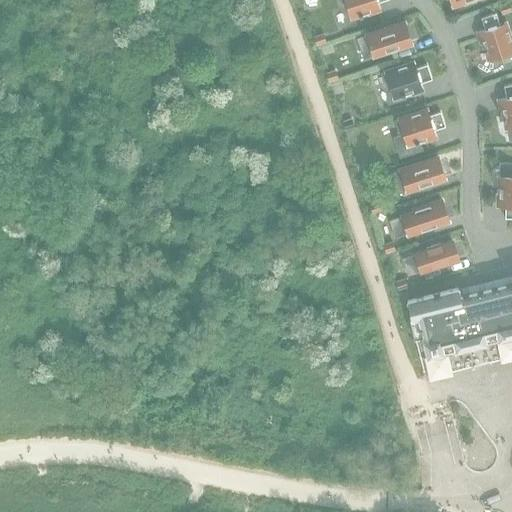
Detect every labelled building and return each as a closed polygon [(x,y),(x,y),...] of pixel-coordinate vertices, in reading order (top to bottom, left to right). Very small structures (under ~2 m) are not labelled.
[(376,2),(382,0),(339,0),(342,7),(347,5),(351,16),(358,14),(358,16),(362,14),(362,13),(368,11),(368,13),(379,9),(376,2)] [(502,13),(511,10),(508,2),(499,5),(502,13)] [(499,24),(495,12),(480,17),(484,29),(477,31),(481,42),(483,41),(485,47),(483,48),(484,52),(486,51),(488,58),(499,55),(501,59),(511,55),(511,44),(505,22),(499,24)] [(366,34),(372,54),(411,42),(404,22),(366,34)] [(325,41),(323,33),(313,36),(316,44),(325,41)] [(410,91),(411,93),(421,89),(419,82),(431,78),(426,64),(414,67),(413,62),(380,72),(385,87),(390,86),(393,97),(401,94),(401,96),(405,95),(404,93),(410,91)] [(335,70),(325,73),(328,81),(337,78),(335,70)] [(511,83),(503,85),(506,98),(498,99),(500,110),(502,110),(503,116),(502,116),(502,120),(504,120),(506,127),(511,125),(511,83)] [(426,109),(394,120),(398,134),(403,133),(407,144),(414,141),(415,143),(418,142),(418,140),(424,138),(424,140),(435,136),(433,129),(444,125),(440,111),(428,115),(426,109)] [(353,126),(351,118),(342,121),(344,129),(353,126)] [(437,156),(399,169),(406,189),(444,177),(437,156)] [(511,170),(510,171),(510,176),(499,176),(499,183),(497,183),(497,187),(499,187),(499,194),(497,194),(497,205),(504,205),(504,217),(511,217),(511,170)] [(403,221),(401,222),(404,234),(448,220),(441,198),(413,208),(414,211),(401,216),(403,221)] [(369,204),(372,212),(381,209),(379,201),(369,204)] [(385,252),(394,249),(392,241),(383,244),(385,252)] [(452,241),(441,245),(440,242),(425,247),(426,249),(411,254),(417,272),(458,258),(452,241)] [(511,273),(511,274),(511,276),(511,281),(459,295),(457,287),(406,300),(410,316),(409,316),(409,318),(417,316),(427,356),(454,349),(455,349),(511,334),(511,273)] [(404,278),(395,281),(397,289),(407,286),(404,278)]
